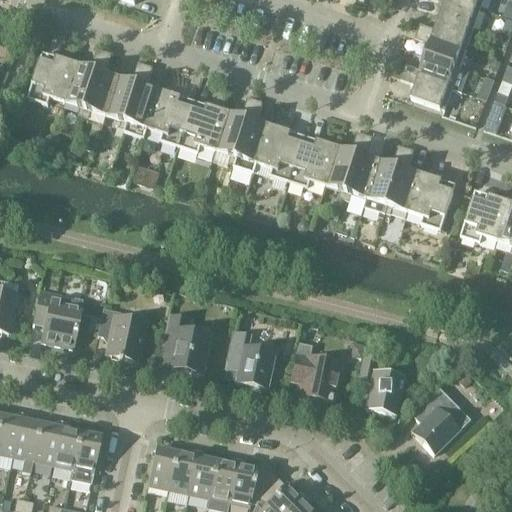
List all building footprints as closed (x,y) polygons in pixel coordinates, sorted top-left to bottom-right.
[(481,11),(449,0),(429,0),(429,1),(444,6),(439,19),(473,31),(481,11)] [(484,0),(449,0),(481,11),(484,0)] [(417,35),(466,52),(473,31),(439,19),(435,32),(420,27),(417,35)] [(425,60),(459,72),(466,52),(417,35),(415,42),(430,47),(425,60)] [(91,71),(78,67),(65,106),(80,111),(78,118),(84,120),(105,55),(97,52),(91,71)] [(105,55),(84,120),(89,122),(91,114),(107,119),(119,80),(106,76),(112,57),(105,55)] [(403,75),(452,92),(459,72),(425,60),(421,73),(406,68),(403,75)] [(65,106),(78,67),(63,62),(61,69),(41,63),(28,102),(48,108),(50,101),(65,106)] [(132,84),(119,80),(107,119),(121,124),(119,131),(125,133),(146,68),(138,65),(132,84)] [(146,68),(125,133),(124,135),(145,142),(148,132),(160,93),(147,89),(153,70),(146,68)] [(511,74),(507,73),(499,94),(507,97),(511,82),(511,74)] [(452,92),(403,75),(400,83),(415,88),(411,102),(445,114),(452,92)] [(194,104),(160,93),(148,132),(163,137),(160,144),(180,151),(194,104)] [(242,119),(229,115),(216,154),(231,159),(229,166),(234,168),(255,103),(248,100),(242,119)] [(255,103),(234,168),(234,170),(254,177),(257,167),(270,129),(257,124),(263,105),(255,103)] [(194,104),(180,151),(199,157),(201,149),(216,154),(229,115),(194,104)] [(488,121),(500,126),(504,115),(492,111),(488,121)] [(291,135),(270,129),(257,167),(272,172),(270,179),(289,186),(302,146),(289,142),(291,135)] [(338,201),(344,203),(365,138),(358,136),(351,155),(338,150),(326,189),(341,194),(338,201)] [(373,140),(365,138),(344,203),(350,205),(352,198),(367,202),(380,163),(367,159),(373,140)] [(315,150),(302,146),(289,186),(308,192),(311,184),(326,189),(338,150),(317,144),(315,150)] [(393,168),(380,163),(367,202),(382,207),(380,214),(385,216),(406,151),(399,149),(393,168)] [(393,211),(408,216),(421,177),(408,173),(414,154),(406,151),(385,216),(391,218),(393,211)] [(436,181),(421,177),(408,216),(423,220),(421,228),(441,234),(453,195),(433,188),(436,181)] [(498,244),(510,205),(489,198),(486,205),(473,201),(460,240),(480,247),(483,239),(498,244)] [(511,205),(510,205),(498,244),(511,248),(511,250),(510,256),(511,256),(511,205)] [(16,300),(15,300),(17,288),(0,284),(0,340),(1,338),(8,339),(16,300)] [(39,295),(32,329),(44,331),(41,346),(72,353),(80,313),(82,304),(61,299),(39,295)] [(115,316),(103,314),(97,340),(109,342),(105,360),(118,362),(117,365),(120,366),(121,363),(137,366),(145,327),(114,321),(115,316)] [(190,324),(182,323),(169,320),(161,359),(172,362),(170,373),(201,380),(210,341),(188,336),(190,324)] [(248,341),(233,337),(225,373),(237,375),(235,387),(250,390),(249,392),(260,395),(260,392),(266,393),(273,358),(246,353),(248,341)] [(298,347),(290,384),(302,387),(299,400),(314,404),(315,406),(323,408),(326,406),(331,407),(339,368),(309,362),(311,350),(298,347)] [(363,361),(357,387),(369,390),(364,414),(395,421),(404,382),(374,375),(376,363),(363,361)] [(438,393),(411,420),(419,428),(410,436),(433,459),(470,424),(438,393)] [(14,419),(1,416),(0,419),(0,459),(12,462),(20,424),(14,422),(14,419)] [(32,466),(41,424),(27,421),(26,425),(20,424),(12,462),(32,466)] [(32,466),(52,470),(60,432),(54,431),(54,427),(41,424),(32,466)] [(60,432),(52,470),(72,474),(81,433),(67,430),(66,434),(60,432)] [(94,435),(81,433),(72,474),(70,484),(90,489),(101,441),(93,439),(94,435)] [(162,454),(155,452),(147,490),(168,495),(177,453),(163,450),(162,454)] [(168,495),(188,499),(196,461),(189,460),(190,456),(177,453),(168,495)] [(196,461),(188,499),(208,503),(217,461),(203,458),(202,462),(196,461)] [(227,511),(228,508),(236,470),(229,468),(230,464),(217,461),(208,503),(205,511),(227,511)] [(256,509),(273,477),(257,474),(257,470),(243,467),(242,471),(236,470),(228,508),(247,511),(248,511),(249,508),(256,509)] [(285,489),(273,477),(256,509),(253,511),(291,511),(300,505),(295,500),(298,497),(287,487),(285,489)] [(16,503),(13,511),(22,511),(24,504),(16,503)]
